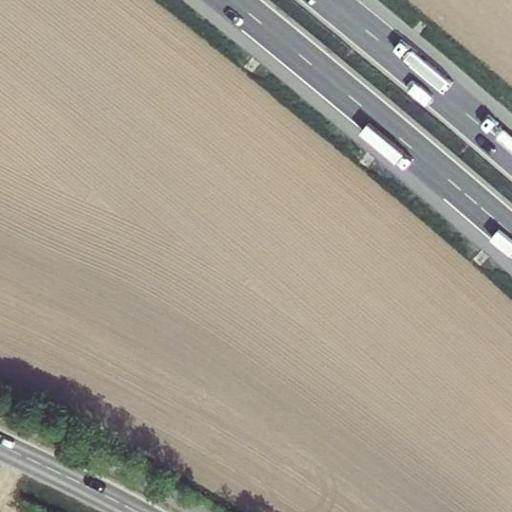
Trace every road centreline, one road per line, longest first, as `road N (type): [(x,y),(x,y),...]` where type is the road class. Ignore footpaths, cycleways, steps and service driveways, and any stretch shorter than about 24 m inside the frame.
road 1 (motorway): [(230,0),(511,234)]
road 2 (motorway): [(511,153),(328,0)]
road 3 (tertiary): [(0,447),(129,511)]
